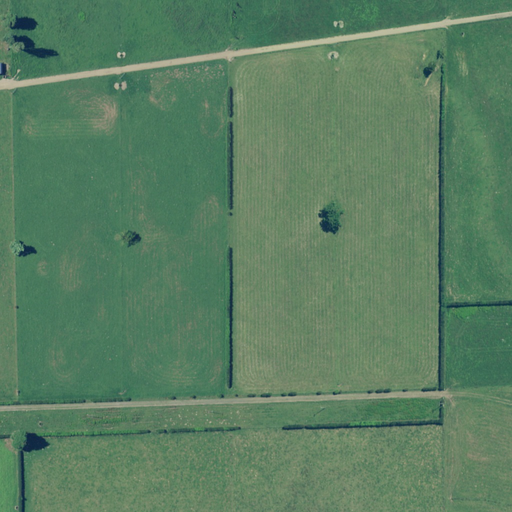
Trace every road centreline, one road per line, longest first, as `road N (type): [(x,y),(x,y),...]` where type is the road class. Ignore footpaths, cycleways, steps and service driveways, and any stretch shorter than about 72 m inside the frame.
road 1 (track): [(0,83),(511,12)]
road 2 (track): [(511,402),(471,394),(0,411)]
